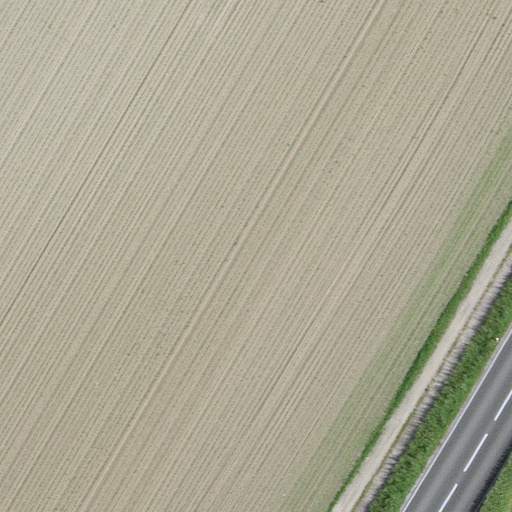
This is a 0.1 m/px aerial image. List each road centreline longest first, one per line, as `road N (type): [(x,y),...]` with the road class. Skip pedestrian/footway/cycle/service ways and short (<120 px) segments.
road 1 (track): [(511,227),(342,511)]
road 2 (primary): [(427,511),(511,373)]
